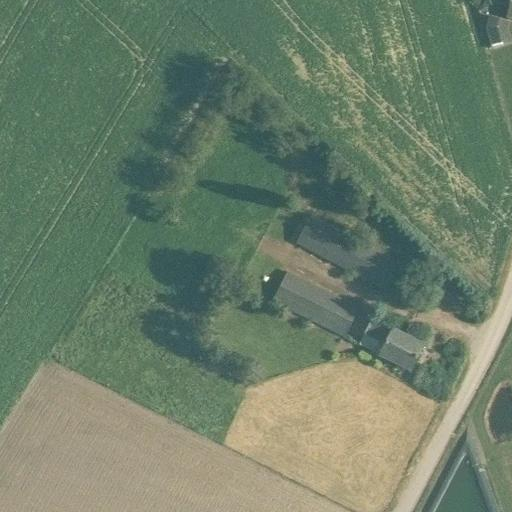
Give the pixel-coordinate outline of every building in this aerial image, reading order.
[(511,0),(502,0),(501,6),(509,8),(507,17),(511,18),(511,0)] [(507,30),(489,36),(493,47),(510,42),(507,30)] [(402,264),(312,216),(297,244),(387,292),(402,264)] [(360,308),(287,272),(273,302),(345,338),(360,308)] [(425,345),(392,329),(372,319),(358,345),(379,355),(379,354),(412,371),(425,345)]
